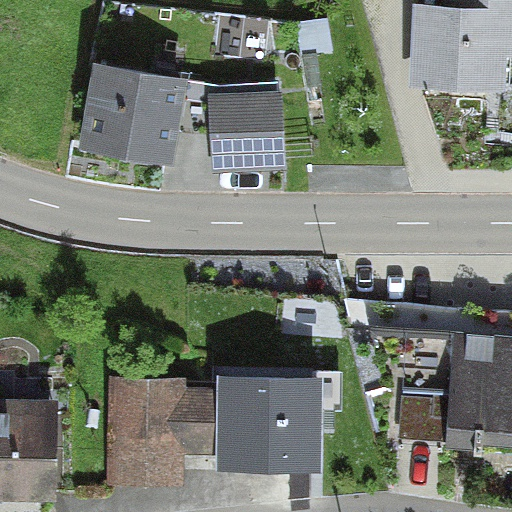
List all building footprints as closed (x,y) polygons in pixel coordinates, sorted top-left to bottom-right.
[(508,0),(446,0),(446,10),(418,8),(414,84),(491,88),(494,13),(508,13),(508,0)] [(162,161),(176,82),(96,68),(82,146),(162,161)] [(211,164),(278,160),(275,99),(207,103),(211,164)] [(511,323),(453,320),(446,439),(470,440),(470,451),(477,451),(478,442),(511,443),(511,323)] [(222,461),(307,462),(308,383),(224,381),(223,397),(176,395),(176,384),(110,382),(108,482),(174,482),(174,448),(223,448),(222,461)] [(0,494),(46,495),(46,482),(47,414),(0,413),(0,494)]
